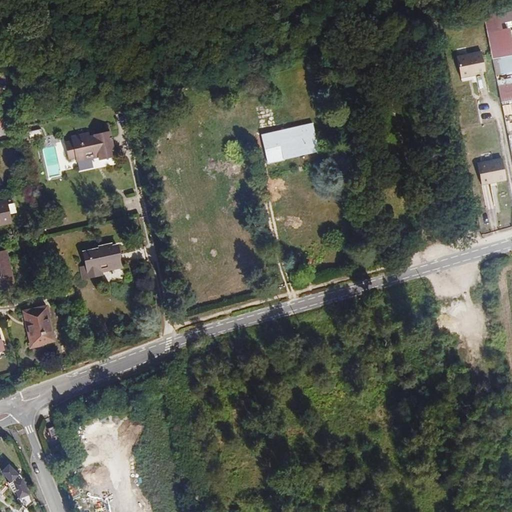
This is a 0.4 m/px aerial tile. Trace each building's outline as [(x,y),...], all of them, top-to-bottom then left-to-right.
[(511,21),(511,6),(498,10),(501,24),(511,21)] [(498,10),(483,13),(487,32),(502,30),(501,24),(498,10)] [(502,30),(487,32),(492,58),(511,53),(511,45),(509,28),(502,30)] [(482,54),(458,58),(461,79),(476,77),(476,75),(485,73),(482,54)] [(498,82),(502,102),(511,99),(511,83),(511,84),(511,79),(498,82)] [(281,160),(319,151),(313,124),(262,136),(266,154),(279,150),(281,160)] [(48,129),(32,132),(33,140),(49,136),(48,129)] [(100,161),(115,158),(110,131),(94,135),(94,136),(90,138),(89,134),(71,137),(72,142),(65,143),(68,160),(75,158),(76,162),(94,158),(94,155),(98,154),(99,157),(100,161)] [(279,150),(266,154),(268,163),(281,160),(279,150)] [(502,159),(478,164),(482,185),(490,183),(491,183),(491,181),(496,180),(497,182),(506,180),(502,159)] [(0,202),(0,225),(11,223),(6,201),(0,202)] [(81,267),(83,278),(101,275),(100,270),(122,265),(120,253),(114,254),(113,248),(112,245),(100,247),(100,249),(84,252),(87,266),(81,267)] [(0,290),(14,287),(6,251),(0,252),(0,290)] [(31,346),(55,341),(47,306),(23,312),(31,346)] [(48,429),(52,438),(59,435),(55,426),(48,429)] [(65,459),(70,457),(66,447),(61,450),(65,459)] [(18,502),(26,510),(33,502),(30,494),(27,495),(21,477),(9,465),(1,473),(11,483),(15,491),(15,490),(18,498),(16,499),(18,501),(18,502)] [(18,502),(18,501),(16,499),(6,485),(0,489),(0,490),(12,507),(18,502)]
